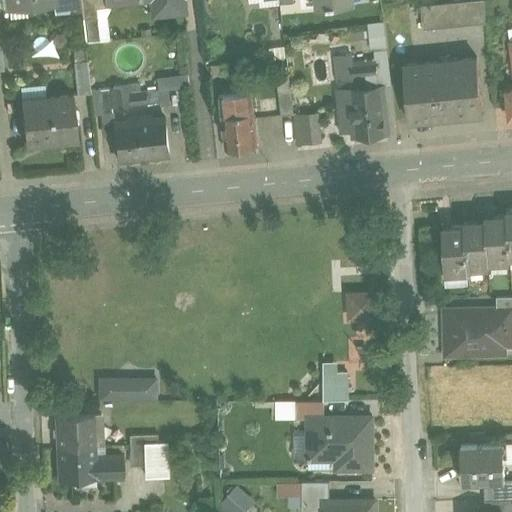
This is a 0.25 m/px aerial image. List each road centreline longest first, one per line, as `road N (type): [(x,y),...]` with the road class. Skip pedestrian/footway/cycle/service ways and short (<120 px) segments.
road 1 (tertiary): [(399,169),(16,212)]
road 2 (residential): [(399,169),(410,511)]
road 3 (residential): [(28,511),(16,212)]
